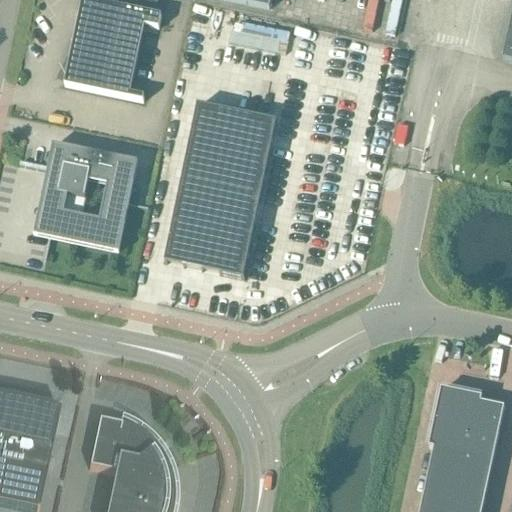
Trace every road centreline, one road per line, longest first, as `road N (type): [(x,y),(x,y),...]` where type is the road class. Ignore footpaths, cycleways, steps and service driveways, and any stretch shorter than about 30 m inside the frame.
road 1 (unclassified): [(242,403),(186,360),(0,318)]
road 2 (unclassified): [(242,403),(352,337),(401,321)]
road 3 (unclassified): [(401,321),(400,265),(424,154)]
